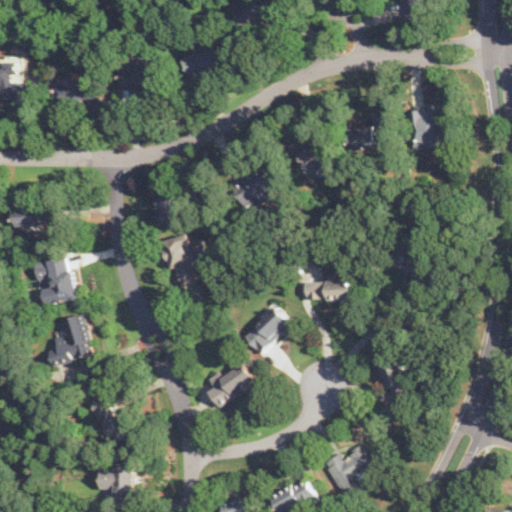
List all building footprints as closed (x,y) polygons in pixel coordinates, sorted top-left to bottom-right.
[(284,3),(280,0),(242,0),(230,14),(254,36),(284,3)] [(406,0),(409,10),(428,5),(426,0),(406,0)] [(185,59),(197,79),(234,55),(221,36),(185,59)] [(1,97),(30,97),(30,79),(20,79),(20,60),(0,60),(0,90),(1,90),(1,97)] [(164,63),(125,63),(125,86),(143,86),(143,96),(164,96),(164,63)] [(59,80),(59,101),(103,101),(103,80),(59,80)] [(417,148),(447,148),(447,105),(417,105),(417,148)] [(356,147),(395,144),(393,112),(375,114),(376,124),(354,126),(356,147)] [(330,140),(311,147),(306,134),(296,138),(311,179),(330,172),(328,164),(338,160),(330,140)] [(249,207),(287,187),(276,165),(237,184),(249,207)] [(159,193),(161,223),(187,221),(185,191),(159,193)] [(20,205),(21,226),(63,223),(62,203),(20,205)] [(167,239),(180,284),(203,277),(196,254),(208,250),(204,236),(195,239),(193,231),(167,239)] [(412,283),(430,284),(432,245),(403,243),(401,267),(413,268),(412,283)] [(42,279),(52,278),(57,302),(82,298),(73,254),(38,260),(42,279)] [(329,280),(310,280),(310,298),(357,298),(357,271),(329,271),(329,280)] [(296,319),(281,305),(252,334),(267,349),(296,319)] [(57,364),(98,354),(88,313),(64,320),(68,335),(59,338),(61,348),(53,350),(57,364)] [(380,361),(394,404),(415,397),(401,354),(380,361)] [(229,367),(212,377),(217,385),(212,389),(222,404),(261,380),(246,356),(229,366),(229,367)] [(118,416),(113,394),(98,398),(108,442),(133,436),(128,413),(118,416)] [(349,498),(367,488),(361,477),(381,466),(368,442),(348,454),(345,450),(327,460),(349,498)] [(138,465),(104,465),(104,491),(138,491),(138,465)] [(286,511),(319,496),(310,475),(274,492),(283,511),(286,511)] [(227,511),(256,511),(253,495),(225,500),(227,511)]
